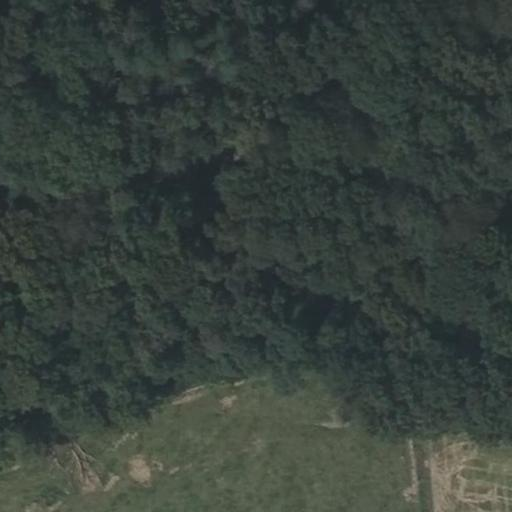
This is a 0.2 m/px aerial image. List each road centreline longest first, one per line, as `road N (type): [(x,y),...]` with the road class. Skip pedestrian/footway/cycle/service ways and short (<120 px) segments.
road 1 (track): [(511,362),(276,354),(111,397),(0,449)]
road 2 (unclassified): [(0,171),(81,165),(511,194)]
